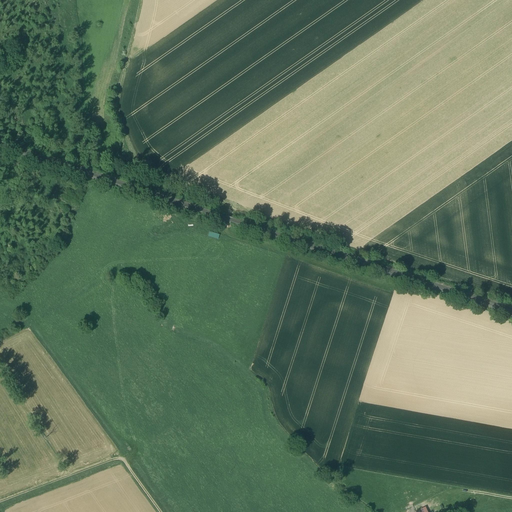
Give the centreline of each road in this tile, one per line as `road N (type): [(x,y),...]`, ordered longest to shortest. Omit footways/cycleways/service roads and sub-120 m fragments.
road 1 (track): [(218,239),(229,217),(225,202),(138,165),(112,109),(140,0)]
road 2 (track): [(0,501),(119,458),(161,511)]
